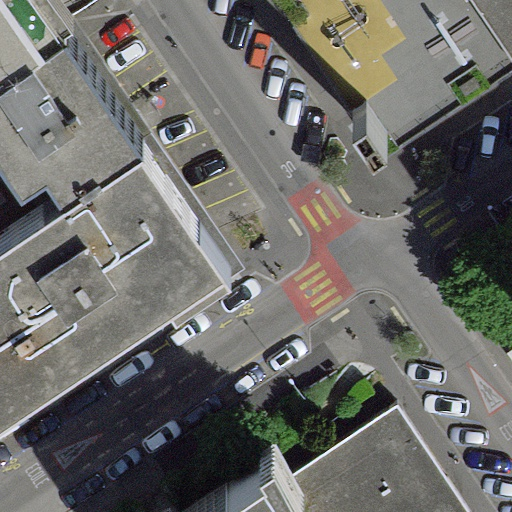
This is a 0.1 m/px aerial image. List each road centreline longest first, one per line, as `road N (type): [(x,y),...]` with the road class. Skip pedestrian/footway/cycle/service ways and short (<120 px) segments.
road 1 (residential): [(0,507),(377,256)]
road 2 (residential): [(377,256),(324,207),(187,0)]
road 3 (residential): [(511,425),(423,298),(377,256)]
road 4 (residential): [(377,256),(511,168)]
